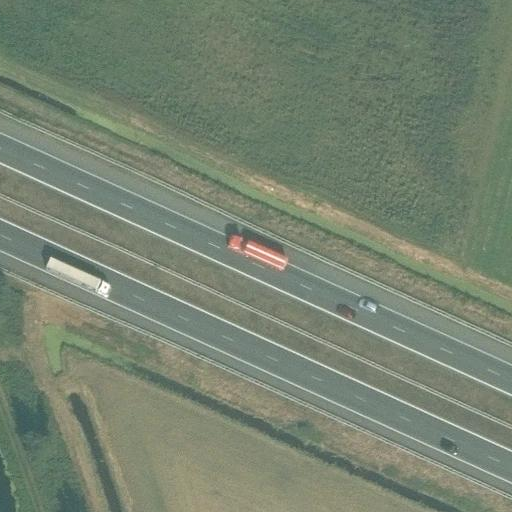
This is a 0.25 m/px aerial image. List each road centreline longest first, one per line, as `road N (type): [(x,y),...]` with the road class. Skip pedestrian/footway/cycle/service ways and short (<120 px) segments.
road 1 (motorway): [(511,372),(0,140)]
road 2 (motorway): [(0,226),(511,456)]
